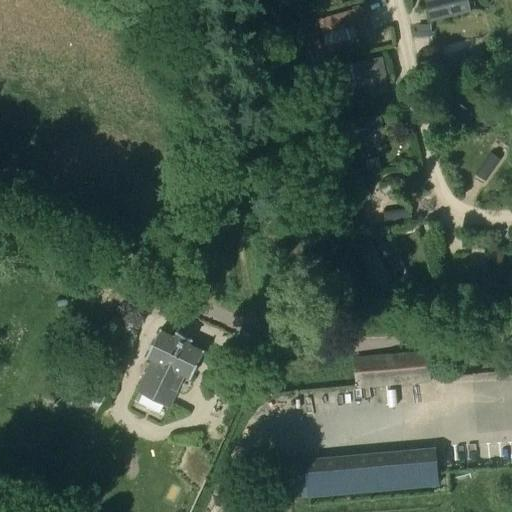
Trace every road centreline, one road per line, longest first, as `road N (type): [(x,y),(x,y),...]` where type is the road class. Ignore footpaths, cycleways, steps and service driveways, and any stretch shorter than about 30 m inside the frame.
road 1 (track): [(511,333),(414,345),(312,341),(253,330),(119,268)]
road 2 (unknown): [(185,0),(253,330)]
road 3 (track): [(119,268),(0,214)]
